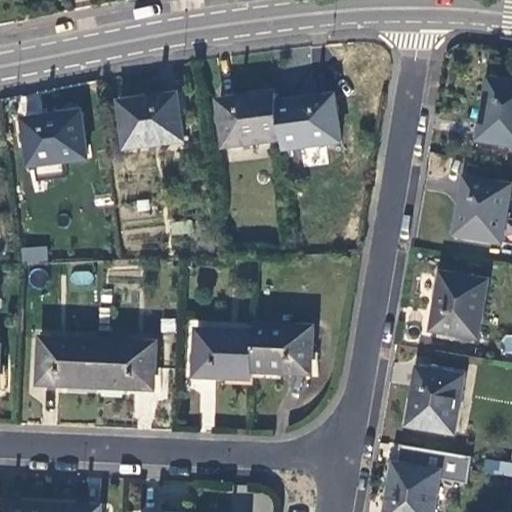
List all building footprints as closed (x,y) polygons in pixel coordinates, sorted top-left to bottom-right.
[(480,140),(511,145),(511,82),(490,79),(480,140)] [(277,94),(220,102),(226,147),(283,139),(278,103),(277,94)] [(335,95),(278,103),(283,139),(284,150),(341,143),(335,95)] [(179,96),(120,104),(127,150),(185,143),(179,96)] [(90,159),(83,113),(25,121),(31,167),(90,159)] [(457,236),(504,244),(511,194),(511,186),(466,179),(457,236)] [(23,264),(48,262),(46,246),(22,248),(23,264)] [(433,331),(480,338),(489,281),(442,274),(433,331)] [(314,374),(315,328),(257,326),(257,332),(255,372),(314,374)] [(255,372),(257,332),(197,330),(196,377),(255,379),(255,372)] [(41,386),(98,388),(100,341),(44,338),(41,386)] [(156,391),(158,343),(100,341),(98,388),(156,391)] [(410,426),(455,434),(465,376),(419,368),(410,426)] [(400,464),(441,471),(441,477),(469,481),(474,455),(403,443),(400,464)] [(482,473),(511,475),(511,461),(483,459),(482,473)] [(396,464),(388,511),(434,511),(441,477),(441,471),(400,464),(396,464)] [(49,511),(50,505),(0,502),(0,511),(49,511)]
